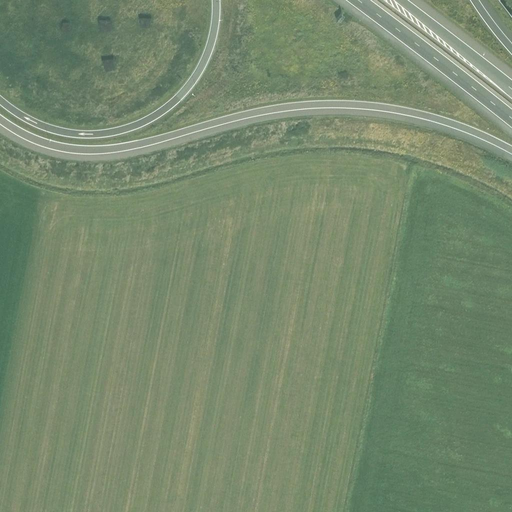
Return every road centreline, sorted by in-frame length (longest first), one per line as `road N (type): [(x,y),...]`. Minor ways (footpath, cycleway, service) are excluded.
road 1 (motorway): [(0,119),(45,144),(103,152),(271,112),(341,106),(420,115),(511,150)]
road 2 (primary): [(216,0),(200,72),(150,122),(73,135),(41,127),(0,98)]
road 3 (motorway): [(356,0),(511,119)]
road 4 (motorway): [(511,89),(397,0)]
